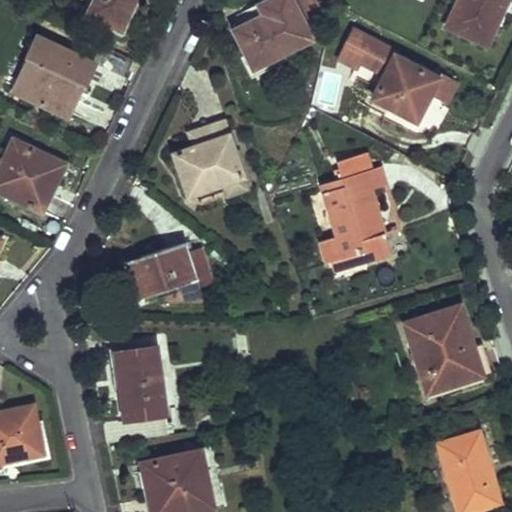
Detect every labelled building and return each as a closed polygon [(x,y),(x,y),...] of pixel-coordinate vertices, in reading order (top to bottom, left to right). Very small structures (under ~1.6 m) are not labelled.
[(136,0),(92,0),(86,14),(121,32),(136,0)] [(262,13),(232,29),(251,68),(298,45),(290,30),(302,23),(292,0),(262,0),(257,3),(262,13)] [(459,0),(449,24),(487,42),(507,0),(459,0)] [(440,72),(437,76),(398,56),(400,52),(355,29),(340,58),(358,67),(361,60),(387,73),(369,108),(402,126),(409,115),(417,119),(431,92),(443,98),(454,79),(440,72)] [(95,64),(36,35),(11,89),(69,118),(95,64)] [(221,109),(238,103),(232,83),(214,88),(221,109)] [(194,145),(176,151),(189,191),(223,181),(228,191),(245,185),(223,120),(188,132),(194,145)] [(63,163),(12,139),(0,163),(0,189),(40,208),(63,163)] [(379,167),(323,184),(339,236),(322,241),(331,270),(391,251),(371,189),(385,185),(379,167)] [(184,242),(124,260),(136,297),(161,289),(166,304),(203,292),(201,285),(211,282),(201,249),(188,253),(184,242)] [(459,303),(404,320),(428,391),(482,372),(459,303)] [(156,343),(116,349),(125,417),(164,411),(156,343)] [(34,402),(0,407),(0,457),(42,450),(34,402)] [(125,417),(103,419),(107,440),(167,431),(164,411),(125,417)] [(478,429),(438,441),(453,493),(494,480),(478,429)] [(199,449),(143,461),(154,511),(163,511),(210,502),(199,449)] [(252,501),(236,503),(237,511),(250,511),(254,511),(252,501)]
